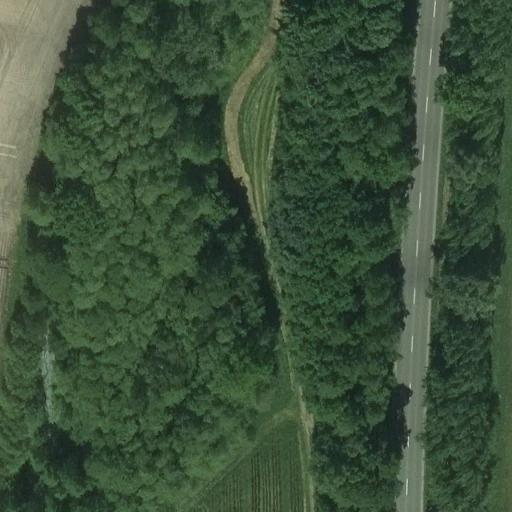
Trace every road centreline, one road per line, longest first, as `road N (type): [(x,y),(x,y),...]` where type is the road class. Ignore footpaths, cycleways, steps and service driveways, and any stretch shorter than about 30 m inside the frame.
road 1 (track): [(321,511),(309,406),(243,146),(252,96),(280,50),(294,0)]
road 2 (secondary): [(434,0),(406,511)]
